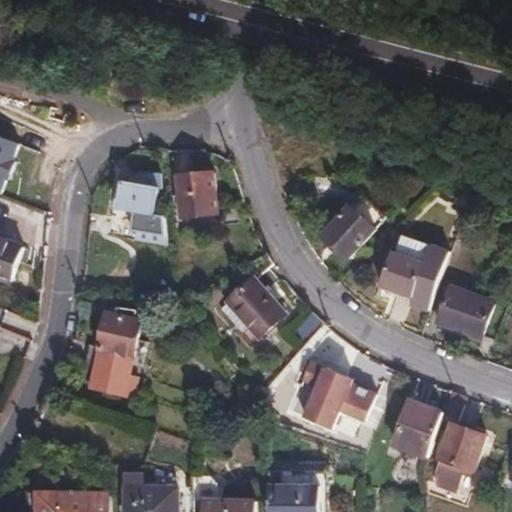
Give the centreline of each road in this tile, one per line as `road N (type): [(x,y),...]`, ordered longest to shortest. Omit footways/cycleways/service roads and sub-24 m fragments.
road 1 (residential): [(235,120),(115,135),(90,150),(72,179),(53,321),(0,448)]
road 2 (residential): [(235,120),(297,276),(350,326),(511,394)]
road 3 (secondary): [(511,83),(164,0)]
road 4 (residential): [(260,0),(235,120)]
